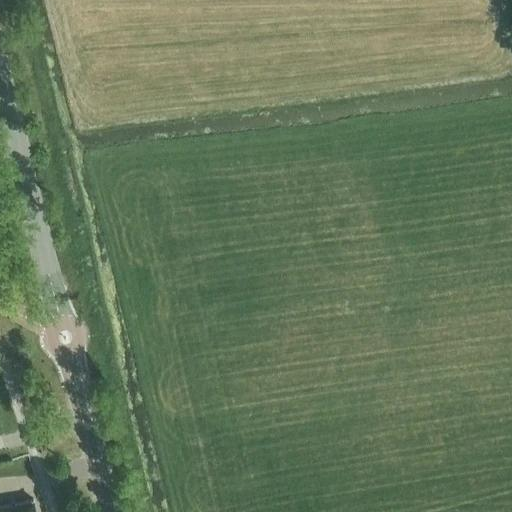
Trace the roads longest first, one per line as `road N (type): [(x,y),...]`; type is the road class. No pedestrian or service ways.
road 1 (secondary): [(60,323),(0,83)]
road 2 (secondary): [(110,511),(68,352)]
